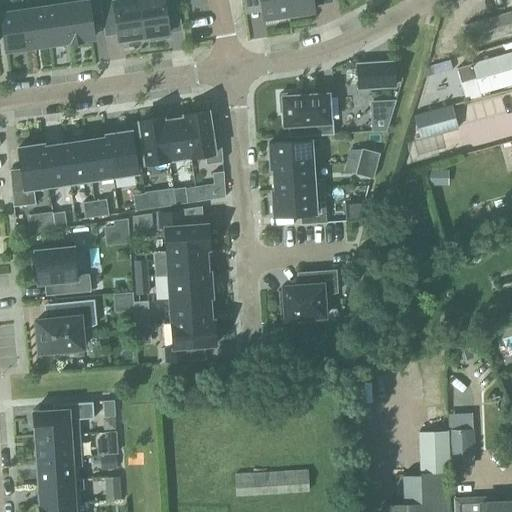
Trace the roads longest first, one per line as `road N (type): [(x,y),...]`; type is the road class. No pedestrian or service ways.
road 1 (residential): [(0,101),(231,70)]
road 2 (residential): [(231,70),(321,54),(424,0)]
road 3 (residential): [(245,258),(231,70)]
